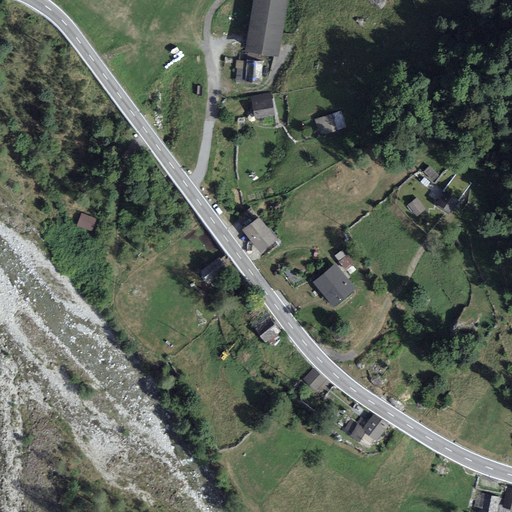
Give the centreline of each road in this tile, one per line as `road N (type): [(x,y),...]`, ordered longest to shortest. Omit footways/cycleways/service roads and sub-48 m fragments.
road 1 (tertiary): [(511,475),(437,445),(309,351),(88,54),(38,0)]
road 2 (track): [(144,131),(123,157),(114,257),(122,281),(115,312),(140,345)]
road 3 (unknown): [(94,62),(146,49),(255,71)]
